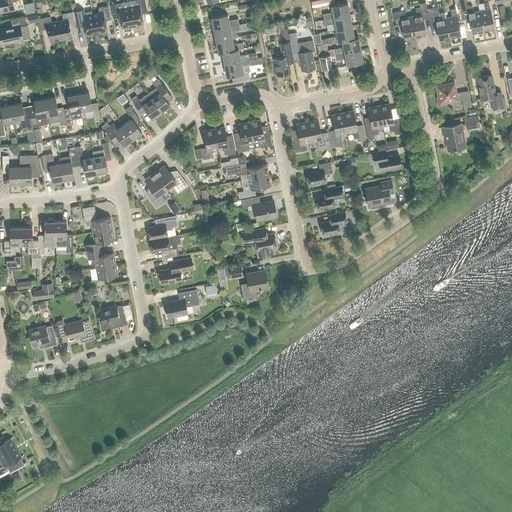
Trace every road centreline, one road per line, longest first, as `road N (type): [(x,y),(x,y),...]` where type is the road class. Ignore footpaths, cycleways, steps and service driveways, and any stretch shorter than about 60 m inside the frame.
road 1 (residential): [(279,107),(302,260),(323,269),(427,204),(433,190),(412,74)]
road 2 (residential): [(6,376),(100,358),(141,338),(145,320),(120,190)]
road 3 (residential): [(184,37),(0,67)]
road 4 (residential): [(0,203),(120,190)]
road 5 (residential): [(120,190),(126,170),(200,104)]
